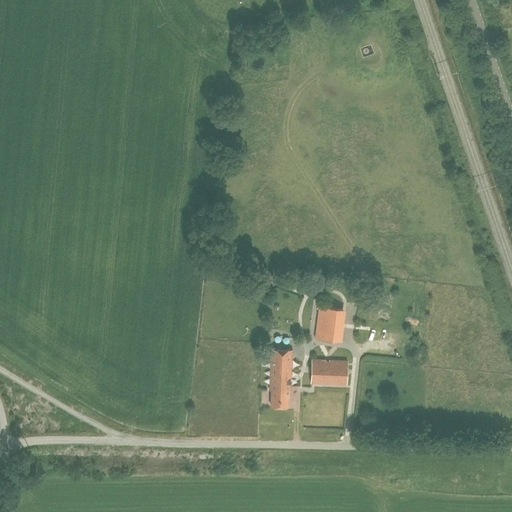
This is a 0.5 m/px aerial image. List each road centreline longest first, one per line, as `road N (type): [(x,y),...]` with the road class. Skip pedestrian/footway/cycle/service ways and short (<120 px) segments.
road 1 (unclassified): [(511,447),(131,440)]
road 2 (unclassified): [(131,440),(0,368)]
road 3 (unclassified): [(131,440),(0,445)]
road 4 (tertiary): [(511,122),(470,0)]
